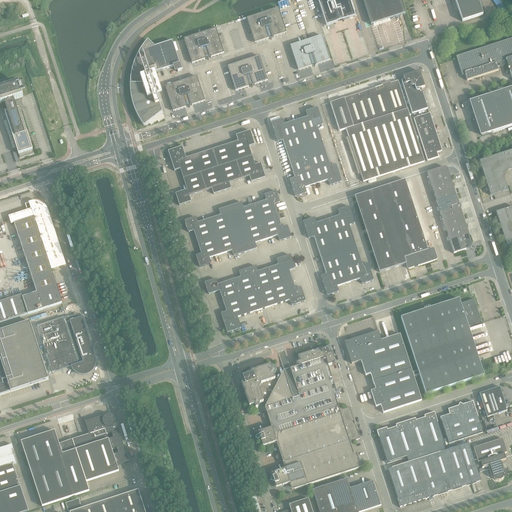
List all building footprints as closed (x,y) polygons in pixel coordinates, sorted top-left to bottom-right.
[(318,0),(326,26),(355,17),(349,0),(318,0)] [(362,0),(371,26),(404,15),(406,14),(400,0),(362,0)] [(454,0),(462,22),(483,16),(477,0),(454,0)] [(278,9),(249,18),(247,19),(255,44),(268,40),(267,40),(269,39),(271,40),(272,38),(274,38),(287,34),(285,28),(278,9)] [(214,30),(186,39),(184,39),(192,64),(205,60),(206,60),(209,61),(210,58),(211,58),(224,54),(216,29),(214,30)] [(310,40),(299,44),(290,47),(291,48),(298,71),(311,67),(312,67),(315,68),(316,66),(317,65),(330,61),(329,59),(322,36),(310,40)] [(172,41),(155,47),(148,41),(147,42),(146,43),(145,44),(144,45),(142,48),(141,49),(140,50),(139,53),(138,54),(137,56),(137,57),(135,60),(135,62),(134,65),(133,67),(133,69),(132,70),(132,72),(131,73),(131,75),(131,77),(131,78),(130,81),(130,83),(130,84),(130,86),(130,88),(130,90),(131,93),(131,94),(131,96),(131,98),(132,99),(132,101),(132,103),(133,105),(133,106),(134,107),(134,109),(135,110),(135,112),(136,114),(137,115),(137,117),(139,118),(139,119),(140,120),(141,122),(141,123),(143,125),(144,127),(162,113),(160,105),(150,75),(162,70),(162,71),(176,66),(178,72),(182,71),(172,41)] [(511,42),(458,60),(463,75),(465,75),(467,81),(498,71),(496,64),(506,61),(511,79),(511,42)] [(259,57),(230,66),(228,67),(236,92),(248,88),(250,87),(252,88),(253,86),(255,85),(255,86),(267,82),(259,57)] [(405,81),(401,82),(412,114),(428,109),(421,89),(425,88),(421,76),(419,72),(403,77),(405,81)] [(197,77),(167,87),(165,87),(173,112),(186,108),(187,107),(190,109),(191,106),(192,106),(205,102),(197,77)] [(17,79),(0,84),(0,104),(4,103),(6,108),(7,113),(5,114),(20,159),(34,154),(19,109),(17,110),(16,107),(16,106),(16,105),(15,105),(14,100),(23,97),(17,79)] [(424,163),(398,81),(344,99),(346,103),(331,108),(339,132),(346,130),(363,183),(424,163)] [(511,88),(480,99),(470,102),(482,136),(491,133),(511,126),(511,88)] [(318,109),(316,108),(306,112),(306,113),(307,118),(284,125),(283,120),(282,120),(271,123),(271,124),(277,142),(278,143),(283,141),(295,178),(290,180),(289,181),(295,197),(296,198),(306,194),(307,193),(305,188),(328,181),(329,186),(330,186),(341,183),(341,182),(336,166),(335,165),(330,167),(317,127),(322,126),(323,125),(318,109)] [(442,152),(433,125),(430,114),(414,119),(427,162),(438,158),(437,154),(442,152)] [(265,178),(261,164),(255,166),(249,147),(255,146),(250,131),(236,136),(238,142),(186,159),(182,147),(168,152),(174,172),(180,170),(187,190),(175,194),(179,206),(191,202),(189,196),(212,189),(214,195),(231,189),(229,183),(249,177),(251,183),(265,178)] [(511,150),(479,161),(490,196),(508,190),(506,184),(503,185),(500,174),(501,171),(511,167),(511,150)] [(427,173),(432,188),(451,182),(447,169),(446,168),(444,168),(427,173)] [(355,197),(378,270),(379,273),(406,264),(407,269),(409,270),(414,268),(415,268),(418,268),(418,267),(436,261),(437,259),(434,250),(433,249),(428,251),(405,180),(355,197)] [(451,182),(432,188),(437,204),(456,197),(453,189),(454,189),(454,188),(454,185),(453,185),(452,185),(451,182)] [(196,256),(196,257),(199,267),(200,268),(211,264),(211,263),(210,258),(232,251),(233,256),(235,257),(256,250),(257,248),(255,244),(277,236),(279,241),(280,242),(290,238),(291,237),(288,227),(287,226),(282,228),(274,205),(279,204),(280,202),(276,192),(275,192),(265,195),(264,196),(266,201),(244,208),(242,203),(241,203),(219,210),(219,211),(220,216),(198,223),(196,218),(195,218),(185,221),(185,222),(188,232),(189,233),(194,231),(201,254),(196,256)] [(456,197),(437,204),(444,224),(463,218),(460,209),(461,209),(461,208),(460,206),(460,205),(459,206),(456,197)] [(35,203),(33,203),(31,204),(29,204),(31,210),(8,217),(9,219),(11,225),(14,224),(37,293),(22,298),(22,295),(0,302),(0,323),(28,315),(62,304),(51,268),(64,263),(57,240),(51,242),(45,224),(51,223),(47,212),(46,210),(45,208),(43,206),(42,205),(40,204),(38,203),(35,203)] [(355,223),(350,207),(349,207),(338,210),(338,211),(339,216),(316,224),(315,219),(314,218),(304,222),(303,223),(308,239),(309,239),(314,238),(326,275),(321,276),(321,277),(327,296),(328,296),(338,293),(339,292),(337,287),(360,279),(362,284),(363,285),(373,282),(373,280),(368,265),(367,264),(362,266),(349,226),(354,225),(355,223)] [(511,207),(496,213),(507,247),(511,245),(511,207)] [(463,218),(444,224),(449,239),(468,233),(467,230),(468,229),(467,226),(466,226),(463,218)] [(468,233),(449,239),(453,254),(469,249),(470,249),(471,248),(471,247),(472,246),(472,245),(468,233)] [(221,315),(225,328),(227,333),(228,333),(241,329),(241,328),(238,318),(290,301),(291,306),(292,306),(305,302),(305,301),(301,288),(300,288),(295,290),(289,271),(294,270),(295,269),(291,256),(290,255),(277,260),(277,261),(278,265),(258,272),(257,267),(255,267),(239,272),(239,273),(240,278),(218,285),(217,280),(215,280),(205,283),(205,284),(208,294),(209,295),(220,291),(226,312),(221,314),(221,315)] [(467,327),(473,325),(481,322),(474,300),(460,304),(459,301),(460,301),(459,299),(401,318),(418,371),(419,375),(426,395),(484,376),(481,368),(467,327)] [(68,316),(37,327),(52,373),(71,367),(71,368),(72,369),(72,370),(73,370),(73,371),(74,372),(75,373),(76,373),(76,374),(77,374),(78,375),(79,375),(80,375),(81,375),(82,376),(83,376),(84,376),(85,376),(86,375),(87,375),(88,375),(89,375),(89,374),(91,373),(92,372),(93,371),(94,370),(94,369),(95,369),(95,368),(95,367),(96,366),(96,365),(96,364),(96,363),(96,361),(96,360),(95,359),(82,318),(78,319),(77,314),(69,317),(68,316)] [(0,395),(11,392),(49,380),(30,322),(0,331),(0,395)] [(378,332),(349,341),(345,343),(352,364),(361,361),(366,376),(370,375),(375,390),(371,392),(376,407),(381,406),(383,414),(422,401),(414,377),(412,373),(400,335),(381,341),(378,332)] [(329,347),(323,349),(316,351),(316,352),(313,353),(312,352),(298,357),(300,362),(296,363),(298,367),(284,371),(285,376),(281,377),(278,381),(275,379),(274,376),(276,372),(276,370),(272,371),(271,366),(256,370),(256,371),(253,372),(253,371),(246,374),(240,376),(242,383),(241,383),(244,390),(245,393),(249,407),(255,406),(256,409),(258,408),(260,404),(263,403),(267,405),(265,408),(266,410),(269,421),(272,428),(258,433),(259,436),(257,437),(256,437),(256,438),(256,439),(256,440),(257,441),(258,441),(260,440),(263,447),(276,443),(278,447),(281,448),(279,451),(285,469),(271,474),(272,477),(270,482),(275,484),(276,488),(290,484),(292,491),(361,468),(357,454),(350,456),(347,447),(351,445),(353,442),(360,440),(349,409),(342,411),(339,409),(335,411),(332,402),(336,401),(339,400),(338,397),(328,366),(332,365),(335,364),(334,361),(332,353),(331,353),(329,347)] [(507,409),(500,388),(479,394),(485,411),(487,418),(507,412),(506,409),(507,409)] [(440,418),(448,444),(483,433),(476,413),(473,402),(463,405),(460,404),(458,407),(448,410),(450,415),(440,418)] [(481,482),(469,444),(445,451),(444,445),(445,445),(434,413),(424,416),(425,418),(424,419),(416,421),(415,419),(396,425),(397,428),(396,428),(387,430),(387,428),(377,432),(387,464),(411,456),(413,462),(388,470),(398,501),(400,508),(481,482)] [(120,465),(129,462),(129,461),(124,447),(124,446),(123,446),(122,442),(122,441),(122,440),(117,426),(115,424),(115,423),(115,422),(115,421),(115,420),(115,419),(114,418),(112,418),(113,418),(110,416),(110,417),(109,416),(109,415),(107,416),(106,416),(105,417),(104,417),(104,418),(103,419),(101,417),(100,418),(86,422),(85,422),(85,423),(88,431),(89,433),(89,435),(59,445),(55,431),(21,442),(42,507),(89,492),(86,483),(119,472),(117,466),(118,466),(120,465)] [(492,478),(493,478),(494,479),(494,480),(495,480),(496,481),(497,481),(498,481),(499,481),(500,481),(501,481),(502,480),(502,479),(503,479),(503,478),(503,477),(504,476),(503,474),(505,474),(501,462),(506,460),(504,455),(504,454),(507,453),(503,439),(473,449),(478,463),(481,462),(483,468),(488,466),(492,478)] [(20,487),(13,465),(17,464),(13,451),(14,451),(12,445),(0,449),(0,511),(27,511),(28,511),(20,487)] [(347,479),(312,491),(319,511),(363,511),(381,506),(373,482),(350,489),(347,479)] [(142,511),(141,507),(136,491),(80,509),(78,501),(67,504),(69,511),(142,511)] [(261,511),(256,497),(250,499),(250,497),(246,498),(250,511),(261,511)] [(312,511),(308,499),(289,505),(291,510),(284,511),(312,511)]
